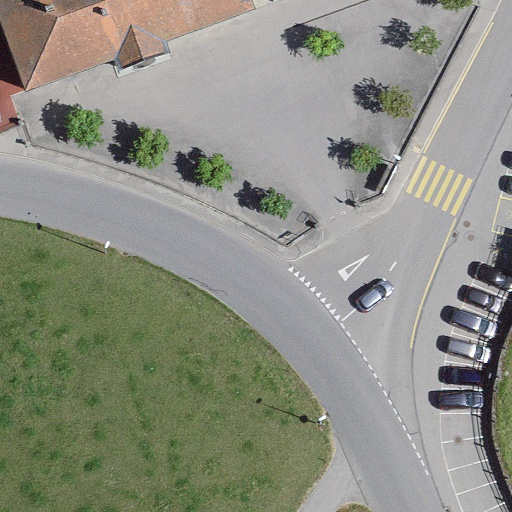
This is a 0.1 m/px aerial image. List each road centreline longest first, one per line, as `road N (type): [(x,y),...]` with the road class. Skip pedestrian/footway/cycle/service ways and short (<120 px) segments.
road 1 (unclassified): [(511,43),(420,225),(377,286),(316,343)]
road 2 (tertiary): [(0,186),(93,206),(155,230),(259,290),(316,343)]
road 3 (tertiary): [(316,343),(411,511)]
